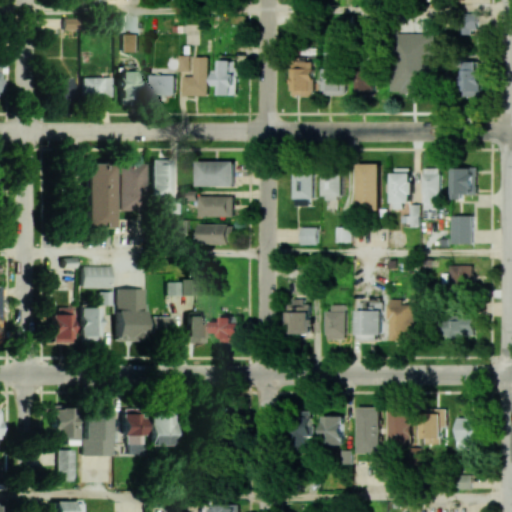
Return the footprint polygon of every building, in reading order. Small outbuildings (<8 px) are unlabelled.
[(478,13),(459,13),(460,32),(478,32),(478,13)] [(60,29),(77,30),(77,18),(61,17),(60,29)] [(432,34),(394,34),(394,93),(432,92),(432,34)] [(190,55),(179,55),(179,71),(190,71),(190,55)] [(209,95),(209,56),(195,56),(195,75),(184,76),(184,95),(209,95)] [(238,94),(238,60),(221,60),(221,69),(216,69),(215,85),(221,85),(221,94),(238,94)] [(292,95),(314,95),(314,60),(291,60),(292,95)] [(482,61),(462,61),(461,95),(481,96),(482,61)] [(324,64),(324,94),(344,94),(344,64),(324,64)] [(116,103),(133,103),(134,65),(117,65),(116,103)] [(374,69),(356,70),(357,91),(375,90),(374,69)] [(176,75),(151,74),(151,94),(176,94),(176,75)] [(70,77),(51,76),(51,96),(69,96),(70,77)] [(109,76),(79,77),(80,97),(109,96),(109,76)] [(169,197),(170,159),(149,159),(148,196),(169,197)] [(236,161),(199,160),(198,186),(235,187),(236,161)] [(109,226),(109,163),(81,163),(81,226),(109,226)] [(382,163),(359,163),(359,209),(381,209),(382,163)] [(141,164),(113,164),(114,209),(141,209),(141,164)] [(454,167),(454,199),(464,199),(465,194),(478,194),(478,168),(454,167)] [(438,217),(438,202),(442,202),(442,168),(425,168),(424,217),(438,217)] [(295,173),(295,206),(314,205),(314,172),(295,173)] [(394,172),(393,208),(404,208),(404,202),(414,203),(414,172),(394,172)] [(346,173),(326,173),(325,198),(345,198),(346,173)] [(234,217),(234,196),(200,195),(199,216),(234,217)] [(421,204),(411,204),(410,226),(420,226),(421,204)] [(474,243),(473,215),(453,215),(454,244),(474,243)] [(199,244),(236,244),(236,224),(200,224),(199,244)] [(336,242),(352,242),(352,227),(337,226),(336,242)] [(302,244),(318,244),(318,227),(301,227),(302,244)] [(475,265),(451,264),(451,273),(444,273),(444,284),(475,284),(475,265)] [(78,286),(108,287),(109,266),(79,265),(78,286)] [(179,295),(194,295),(193,278),(179,278),(179,295)] [(177,281),(163,281),(163,295),(178,294),(177,281)] [(141,340),(142,288),(114,288),(113,339),(141,340)] [(391,340),(404,340),(404,335),(415,335),(414,303),(403,303),(403,298),(389,298),(391,340)] [(290,334),(311,334),(311,300),(290,300),(290,334)] [(359,339),(383,340),(383,301),(359,300),(359,339)] [(347,338),(347,304),(328,304),(328,339),(347,338)] [(50,342),(70,342),(69,307),(49,307),(50,342)] [(97,307),(78,307),(79,341),(98,340),(97,307)] [(184,315),(184,342),(203,342),(204,315),(184,315)] [(444,337),(476,336),(476,315),(443,316),(444,337)] [(148,333),(171,333),(170,316),(148,316),(148,333)] [(241,323),(233,323),(234,316),(222,316),(222,322),(212,321),(212,333),(221,333),(221,341),(241,342),(241,323)] [(73,444),(74,407),(49,406),(49,428),(54,428),(54,437),(61,437),(61,444),(73,444)] [(358,453),(381,453),(381,407),(358,406),(358,453)] [(233,407),(218,407),(218,433),(233,433),(233,407)] [(388,443),(411,444),(412,410),(389,410),(388,443)] [(442,444),(441,427),(447,426),(447,410),(422,410),(423,444),(442,444)] [(122,454),(141,453),(140,412),(121,412),(122,454)] [(314,449),(314,412),(296,412),(295,448),(314,449)] [(173,445),(173,413),(149,413),(149,445),(173,445)] [(108,414),(80,414),(80,455),(108,455),(108,414)] [(458,417),(458,449),(480,449),(480,414),(467,414),(467,417),(458,417)] [(344,415),(323,416),(324,445),(344,444),(344,415)] [(72,480),(72,449),(55,449),(55,480),(72,480)] [(472,488),(472,475),(456,475),(457,489),(472,488)] [(51,511),(77,511),(78,500),(52,500),(51,511)]
